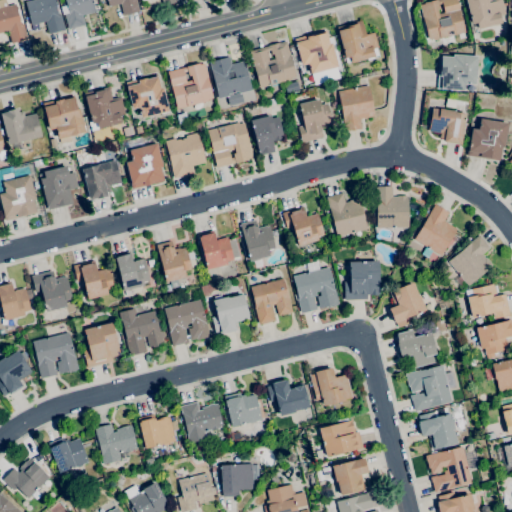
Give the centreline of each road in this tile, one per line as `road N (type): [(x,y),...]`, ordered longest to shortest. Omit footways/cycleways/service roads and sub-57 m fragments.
road 1 (residential): [(407,511),(358,332),(51,409),(0,438)]
road 2 (residential): [(511,232),(436,171),(396,157),(358,158),(0,253)]
road 3 (tertiary): [(0,80),(316,0)]
road 4 (residential): [(396,157),(407,71),(394,0)]
